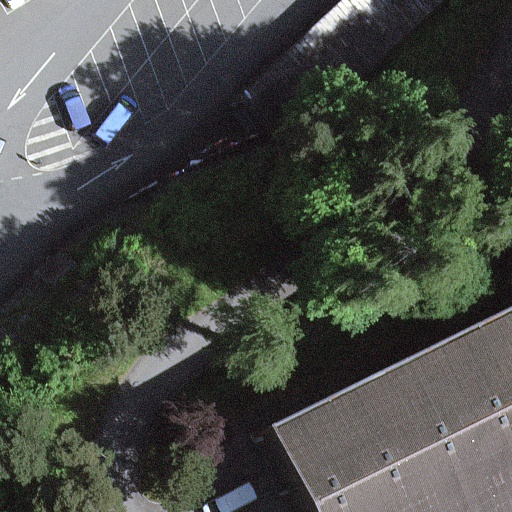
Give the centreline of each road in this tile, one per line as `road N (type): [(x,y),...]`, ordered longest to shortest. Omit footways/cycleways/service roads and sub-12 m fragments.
road 1 (unclassified): [(0,204),(141,163),(294,0)]
road 2 (unclassified): [(94,0),(0,111)]
